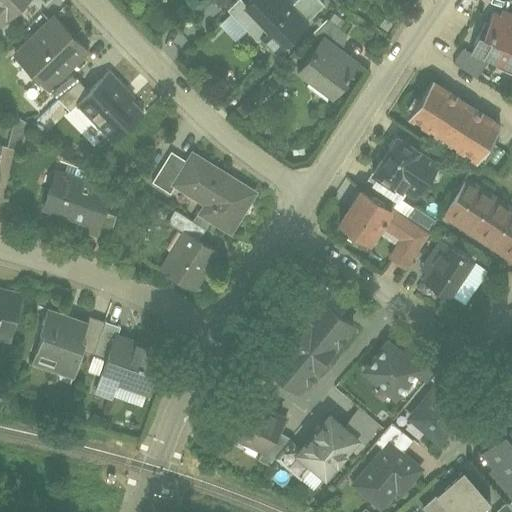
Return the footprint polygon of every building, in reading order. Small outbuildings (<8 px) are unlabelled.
[(0,0),(0,25),(26,0),(0,0)] [(281,43),(309,14),(294,0),(246,0),(242,4),(281,43)] [(511,17),(490,8),(471,51),(511,68),(511,17)] [(13,49),(48,86),(90,47),(55,10),(13,49)] [(360,58),(323,30),(298,64),(335,92),(360,58)] [(112,141),(145,109),(131,95),(135,92),(110,67),(74,101),(112,141)] [(431,85),(412,118),(480,159),(500,127),(431,85)] [(418,194),(437,163),(391,135),(369,171),(390,184),(393,179),(418,194)] [(199,211),(233,232),(259,188),(192,147),(185,157),(171,149),(151,180),(170,191),(174,184),(204,202),(199,211)] [(116,182),(55,164),(42,210),(103,227),(116,182)] [(443,210),(511,250),(511,211),(460,182),(443,210)] [(383,208),(354,189),(332,222),(362,241),(383,208)] [(431,234),(401,215),(392,230),(401,236),(388,257),(409,270),(431,234)] [(196,287),(219,246),(181,225),(158,266),(196,287)] [(471,260),(447,243),(423,277),(448,294),(471,260)] [(0,327),(16,331),(26,288),(0,282),(0,327)] [(292,322),(327,352),(356,319),(321,289),(292,322)] [(48,303),(31,355),(77,370),(84,347),(94,350),(105,316),(91,311),(89,317),(48,303)] [(105,316),(94,350),(105,354),(95,386),(144,403),(164,344),(118,329),(121,321),(105,316)] [(263,356),(298,386),(327,352),(292,322),(263,356)] [(387,331),(360,366),(400,396),(418,372),(427,379),(439,363),(410,341),(406,346),(387,331)] [(442,371),(406,413),(440,442),(476,400),(442,371)] [(245,389),(226,427),(245,437),(264,399),(245,389)] [(264,399),(245,437),(265,447),(284,409),(264,399)] [(360,431),(331,406),(290,453),(302,464),(307,458),(324,473),(360,431)] [(511,433),(506,427),(476,455),(511,493),(511,433)] [(389,433),(350,479),(381,506),(397,488),(402,493),(426,464),(389,433)] [(464,463),(421,501),(430,511),(475,511),(493,497),(464,463)]
